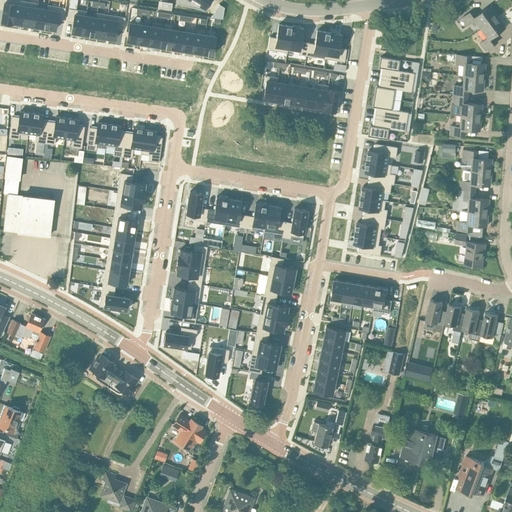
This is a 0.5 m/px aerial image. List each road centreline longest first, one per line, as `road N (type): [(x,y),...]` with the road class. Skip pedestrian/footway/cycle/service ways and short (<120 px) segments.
road 1 (residential): [(331,193),(345,175),(368,5)]
road 2 (residential): [(0,35),(189,66)]
road 3 (residential): [(172,166),(146,331),(134,351)]
road 4 (residential): [(272,444),(292,399),(317,265)]
road 5 (residential): [(175,114),(0,88)]
road 6 (residential): [(331,193),(172,166)]
road 7 (tertiary): [(410,511),(272,444)]
road 8 (tertiary): [(134,351),(0,277)]
